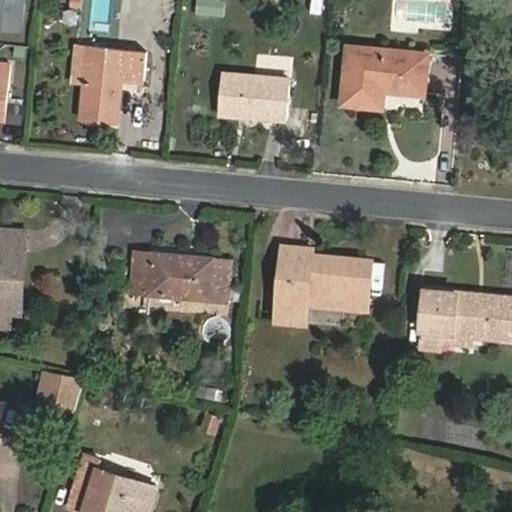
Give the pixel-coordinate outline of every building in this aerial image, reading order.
[(0,0),(0,27),(20,30),(23,0),(0,0)] [(224,17),(225,0),(198,0),(197,14),(224,17)] [(149,48),(89,42),(81,117),(121,121),(125,78),(146,81),(149,48)] [(430,50),(351,42),(344,103),(386,108),(388,89),(426,93),(430,50)] [(13,60),(0,58),(0,119),(7,120),(13,60)] [(293,75),(224,69),(221,110),(289,117),(293,75)] [(0,231),(0,309),(9,310),(10,289),(3,288),(4,268),(12,268),(13,233),(0,231)] [(10,289),(9,310),(25,311),(28,234),(13,233),(12,268),(4,268),(3,288),(10,289)] [(312,292),(369,298),(371,259),(317,254),(317,245),(280,241),(273,320),(309,324),(311,305),(312,292)] [(233,260),(136,251),(132,289),(229,298),(233,260)] [(99,260),(97,279),(111,280),(113,261),(99,260)] [(421,330),(475,336),(511,339),(511,296),(449,290),(425,286),(421,330)] [(367,311),(369,298),(312,292),(311,305),(367,311)] [(9,310),(0,309),(0,326),(7,327),(9,310)] [(472,347),(475,336),(421,330),(420,341),(472,347)] [(39,397),(55,402),(63,373),(48,370),(39,397)] [(63,373),(55,402),(76,408),(85,377),(63,373)] [(219,437),(226,417),(208,411),(202,431),(219,437)] [(86,450),(74,489),(91,495),(85,511),(89,511),(108,511),(110,506),(127,511),(154,511),(162,488),(99,467),(103,456),(86,450)] [(91,495),(74,489),(69,505),(85,511),(91,495)]
